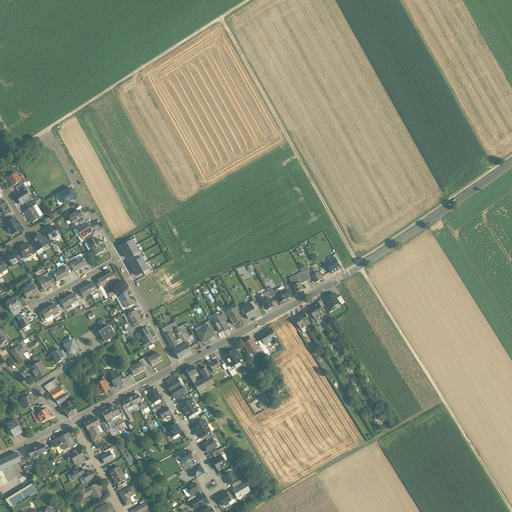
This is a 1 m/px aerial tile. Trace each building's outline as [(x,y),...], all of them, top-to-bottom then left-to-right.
[(17,174),(8,180),(12,186),(19,182),(21,181),(20,179),(17,174)] [(21,185),(16,189),(19,194),(25,190),(26,189),(23,184),(21,185)] [(60,195),(59,196),(64,204),(75,197),(71,189),(68,191),(60,195)] [(19,194),(17,195),(20,200),(19,200),(19,202),(21,204),(22,205),(30,199),(25,190),(19,194)] [(7,207),(0,210),(0,218),(5,216),(10,212),(7,207)] [(29,209),(25,212),(31,223),(34,221),(36,221),(37,220),(37,219),(39,218),(33,207),(29,209)] [(79,211),(68,217),(72,223),(77,221),(82,217),(79,211)] [(7,219),(1,222),(3,226),(5,225),(11,221),(9,218),(7,219)] [(21,229),(14,219),(11,221),(5,225),(7,228),(6,228),(9,232),(10,232),(12,235),(21,229)] [(82,227),(77,230),(76,229),(71,232),(75,237),(79,235),(89,228),(87,224),(82,227)] [(54,227),(51,228),(50,228),(48,230),(45,232),(47,236),(50,240),(51,240),(59,235),(54,227)] [(89,228),(79,235),(82,239),(87,236),(92,232),(89,228)] [(42,238),(40,235),(36,238),(42,248),(46,245),(42,238)] [(50,240),(47,236),(45,237),(49,244),(53,242),(51,240),(50,240)] [(42,248),(36,238),(31,240),(34,245),(38,250),(42,248)] [(91,240),(88,242),(92,249),(99,245),(95,238),(93,239),(91,240)] [(135,247),(132,241),(127,244),(120,247),(124,253),(135,247)] [(29,247),(26,243),(18,249),(24,258),(25,258),(26,257),(27,256),(31,253),(32,253),(29,247)] [(99,245),(92,249),(96,256),(99,254),(101,253),(103,252),(99,245)] [(135,247),(124,253),(127,259),(133,255),(138,252),(135,247)] [(141,251),(138,252),(133,255),(137,261),(142,259),(144,257),(141,251)] [(16,258),(13,252),(5,257),(7,259),(7,260),(8,262),(9,262),(11,267),(19,262),(16,258)] [(85,261),(83,258),(77,262),(81,269),(87,266),(85,261)] [(142,259),(137,261),(130,265),(133,271),(145,264),(142,259)] [(338,264),(335,259),(326,264),(331,274),(341,269),(338,264)] [(77,262),(76,260),(70,263),(72,268),(75,273),(81,269),(77,262)] [(145,264),(133,271),(137,276),(143,273),(148,270),(145,264)] [(247,267),(251,276),(256,273),(252,264),(247,267)] [(65,268),(59,271),(63,279),(70,276),(67,271),(65,268)] [(63,279),(59,271),(53,275),(55,278),(57,282),(63,279)] [(310,279),(306,273),(305,271),(302,272),(307,282),(310,279)] [(112,273),(105,277),(109,284),(116,280),(114,277),(113,275),(112,273)] [(322,280),(319,273),(318,273),(313,276),(316,283),(322,280)] [(304,283),(299,274),(296,276),(300,283),(301,285),(304,283)] [(296,276),(290,279),(292,283),(291,283),(292,286),(293,285),(294,286),(300,283),(296,276)] [(48,278),(44,281),(42,277),(37,280),(43,290),(52,285),(49,280),(48,278)] [(109,284),(105,277),(98,280),(99,282),(100,284),(102,287),(109,284)] [(32,283),(26,287),(28,289),(24,291),(25,293),(23,294),(26,299),(37,293),(35,290),(34,288),(32,283)] [(93,283),(86,287),(90,294),(97,291),(95,287),(94,285),(93,283)] [(301,285),(300,283),(294,286),(297,293),(303,290),(301,285)] [(86,287),(79,291),(80,293),(81,295),(83,298),(90,294),(86,287)] [(276,295),(280,303),(289,297),(285,290),(284,290),(279,293),(276,295)] [(268,292),(262,295),(266,300),(268,299),(271,298),(268,292)] [(123,294),(120,297),(123,303),(130,299),(126,293),(123,294)] [(75,296),(73,294),(67,298),(71,305),(77,301),(76,298),(75,296)] [(325,300),(328,305),(331,309),(340,303),(338,299),(335,294),(325,300)] [(67,298),(60,302),(61,304),(62,306),(65,311),(72,307),(71,305),(67,298)] [(14,299),(6,303),(6,304),(8,303),(12,312),(11,313),(12,313),(17,310),(21,308),(18,301),(16,302),(14,299)] [(130,299),(123,303),(126,309),(133,305),(130,299)] [(266,300),(262,302),(264,306),(263,307),(264,309),(265,308),(266,310),(272,307),(268,299),(266,300)] [(321,308),(318,304),(314,307),(320,317),(325,315),(321,308)] [(54,305),(48,309),(52,316),(59,312),(57,309),(56,307),(54,305)] [(250,305),(242,310),(248,320),(256,316),(254,311),(251,305),(250,305)] [(320,317),(314,307),(309,310),(313,316),(315,320),(320,317)] [(235,308),(231,311),(237,323),(242,320),(238,313),(235,308)] [(52,316),(48,309),(41,312),(42,314),(43,316),(45,319),(52,316)] [(136,311),(128,315),(131,322),(139,317),(136,311)] [(226,313),(229,318),(233,325),(237,323),(231,311),(226,313)] [(306,317),(304,313),(299,316),(306,327),(310,324),(306,317)] [(224,321),(221,316),(220,316),(217,318),(223,331),(228,328),(224,321)] [(306,327),(299,316),(294,319),(297,323),(301,330),(306,327)] [(25,317),(18,321),(23,330),(29,326),(28,323),(30,322),(28,320),(27,320),(25,317)] [(139,317),(131,322),(135,328),(143,323),(139,317)] [(223,331),(217,318),(212,321),(215,326),(219,333),(223,331)] [(175,323),(162,330),(165,335),(169,333),(174,330),(178,329),(175,323)] [(183,329),(182,326),(178,329),(181,334),(185,341),(190,351),(198,346),(195,342),(194,340),(190,342),(183,329)] [(208,326),(202,329),(208,340),(214,336),(211,331),(208,326)] [(103,330),(99,333),(105,341),(114,335),(109,327),(103,330)] [(146,329),(138,333),(142,339),(149,335),(146,329)] [(202,329),(196,333),(198,338),(202,343),(208,340),(202,329)] [(270,329),(259,336),(261,340),(264,345),(265,345),(271,341),(273,345),(278,342),(270,329)] [(176,345),(169,333),(165,335),(172,348),(176,345)] [(149,335),(142,339),(145,345),(153,341),(149,335)] [(251,339),(246,342),(246,343),(243,345),(248,353),(251,351),(253,353),(258,350),(257,348),(254,343),(253,344),(252,342),(253,342),(251,339)] [(264,345),(261,340),(258,342),(262,350),(266,347),(265,345),(264,345)] [(76,347),(72,341),(64,346),(69,355),(78,349),(76,347)] [(190,351),(185,341),(183,342),(185,346),(181,347),(186,356),(192,353),(190,351)] [(19,347),(11,352),(19,364),(29,357),(21,346),(21,345),(19,347)] [(186,356),(181,347),(178,349),(182,358),(186,356)] [(182,358),(178,349),(174,351),(179,360),(182,358)] [(241,358),(236,349),(233,351),(238,360),(241,358)] [(51,354),(57,364),(61,361),(60,360),(64,358),(60,352),(59,350),(51,354)] [(238,360),(233,351),(224,356),(229,365),(233,363),(232,362),(237,359),(238,360)] [(158,353),(148,359),(150,362),(152,366),(162,361),(158,353)] [(215,360),(212,363),(212,364),(209,365),(214,374),(217,372),(217,371),(220,369),(219,368),(220,367),(215,360)] [(35,366),(29,369),(36,380),(45,374),(42,370),(43,369),(39,363),(35,366)] [(140,363),(130,368),(134,376),(144,371),(141,366),(140,363)] [(231,364),(226,367),(227,369),(229,373),(235,371),(231,364)] [(192,366),(185,370),(190,378),(193,376),(197,374),(192,366)] [(214,383),(205,368),(201,371),(205,378),(201,381),(206,388),(214,383)] [(115,371),(109,375),(110,376),(109,377),(110,379),(115,388),(122,384),(115,371)] [(201,381),(197,383),(193,376),(190,378),(198,392),(206,388),(201,381)] [(59,377),(44,387),(58,405),(71,397),(63,385),(61,386),(60,386),(61,387),(60,387),(59,385),(62,383),(59,377)] [(180,386),(177,380),(175,381),(168,385),(166,386),(170,392),(180,386)] [(104,381),(95,386),(96,388),(94,389),(96,393),(98,392),(99,394),(102,393),(103,394),(106,393),(106,391),(109,390),(106,386),(104,381)] [(180,386),(170,392),(174,398),(175,397),(182,393),(184,392),(180,386)] [(152,392),(148,393),(149,394),(153,403),(160,400),(155,390),(152,392)] [(141,402),(137,395),(133,397),(137,404),(141,402)] [(27,398),(22,400),(24,404),(23,406),(25,409),(30,407),(31,407),(31,406),(34,404),(30,396),(27,398)] [(129,399),(120,404),(124,411),(126,410),(130,408),(131,409),(132,409),(131,407),(132,407),(129,399)] [(268,405),(264,399),(261,401),(262,403),(259,406),(261,409),(268,405)] [(181,407),(182,409),(182,410),(184,412),(194,406),(191,401),(188,402),(181,407)] [(76,414),(69,402),(67,404),(69,408),(63,411),(69,418),(76,414)] [(194,406),(184,412),(185,415),(186,415),(187,418),(188,418),(195,413),(197,412),(194,406)] [(115,407),(108,410),(113,418),(120,415),(115,407)] [(166,408),(158,412),(163,420),(170,415),(166,408)] [(40,413),(37,415),(40,423),(50,418),(47,410),(40,413)] [(108,410),(102,413),(106,422),(106,421),(108,424),(112,422),(110,419),(113,418),(108,410)] [(96,418),(89,421),(97,436),(99,435),(96,428),(100,426),(96,418)] [(16,423),(14,421),(7,425),(8,427),(14,437),(21,433),(16,423)] [(97,436),(89,421),(83,424),(87,432),(91,430),(92,431),(90,432),(92,437),(91,438),(93,443),(99,440),(99,439),(98,437),(97,436)] [(193,427),(195,429),(194,430),(196,433),(206,426),(203,421),(201,422),(193,427)] [(172,427),(167,430),(167,431),(171,438),(181,433),(176,425),(172,427)] [(206,426),(196,433),(198,435),(200,438),(207,433),(210,432),(206,426)] [(69,434),(52,442),(52,443),(55,448),(56,448),(61,446),(63,450),(63,451),(69,447),(75,445),(69,434)] [(99,440),(93,443),(97,449),(103,446),(99,440)] [(208,442),(202,446),(206,453),(216,447),(212,440),(208,442)] [(43,445),(27,452),(30,459),(40,455),(43,453),(46,452),(45,451),(43,445)] [(70,454),(66,456),(69,462),(74,459),(77,464),(81,462),(84,460),(78,450),(70,454)] [(219,450),(212,454),(215,459),(221,456),(222,455),(219,450)] [(187,451),(178,456),(183,464),(184,465),(190,461),(193,459),(187,451)] [(110,452),(105,454),(101,457),(105,464),(113,460),(110,452)] [(17,454),(8,458),(11,466),(21,461),(17,454)] [(134,462),(130,456),(125,459),(129,465),(134,462)] [(215,459),(212,462),(217,471),(226,465),(221,456),(215,459)] [(8,458),(0,461),(0,471),(11,466),(8,458)] [(190,461),(184,465),(183,464),(182,465),(184,470),(188,468),(192,465),(190,461)] [(205,476),(199,466),(197,467),(190,471),(188,472),(192,479),(196,477),(197,480),(205,476)] [(121,471),(119,467),(109,473),(115,484),(116,484),(122,481),(125,479),(123,476),(124,475),(121,471)] [(72,473),(71,474),(74,480),(82,476),(84,475),(81,469),(80,469),(72,473)] [(94,479),(90,472),(84,475),(82,476),(86,483),(94,479)] [(226,476),(223,477),(228,485),(235,480),(231,473),(226,476)] [(122,481),(116,484),(119,490),(128,486),(126,482),(123,484),(122,481)] [(240,481),(232,486),(234,490),(242,485),(240,481)] [(31,484),(5,501),(11,509),(37,493),(31,484)] [(85,491),(79,493),(82,499),(91,494),(95,501),(103,497),(99,490),(100,490),(97,484),(88,489),(85,491)] [(195,484),(186,489),(190,496),(192,494),(199,491),(195,484)] [(234,490),(232,491),(237,499),(249,492),(244,484),(234,490)] [(131,487),(119,494),(121,497),(122,497),(123,500),(123,501),(126,506),(130,503),(128,498),(135,495),(131,487)] [(226,494),(217,499),(222,509),(231,503),(231,502),(226,495),(226,494)] [(195,511),(198,511),(206,506),(208,505),(203,495),(190,503),(194,511),(195,511)]
